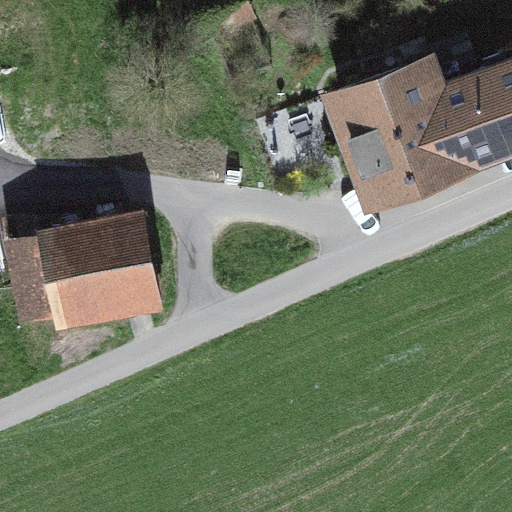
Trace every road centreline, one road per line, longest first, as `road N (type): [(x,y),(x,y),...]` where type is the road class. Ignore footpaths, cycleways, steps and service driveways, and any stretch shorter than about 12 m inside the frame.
road 1 (residential): [(0,415),(511,190)]
road 2 (track): [(0,202),(90,186),(401,237)]
